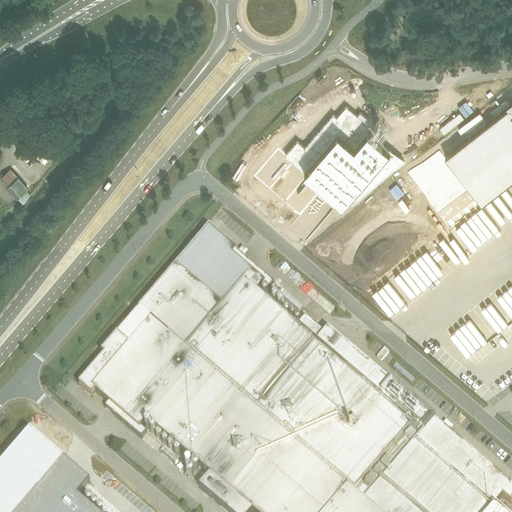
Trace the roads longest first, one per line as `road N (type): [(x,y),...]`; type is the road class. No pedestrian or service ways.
road 1 (unclassified): [(511,441),(197,181)]
road 2 (primary): [(0,356),(194,129)]
road 3 (primary): [(171,108),(0,330)]
road 4 (unclassified): [(18,378),(182,186),(197,181)]
road 5 (unclassified): [(173,511),(18,378)]
road 6 (primary): [(194,129),(253,72),(314,42),(327,0)]
road 7 (unclassified): [(334,43),(400,80),(511,67)]
road 8 (primary): [(221,3),(219,38),(171,108)]
